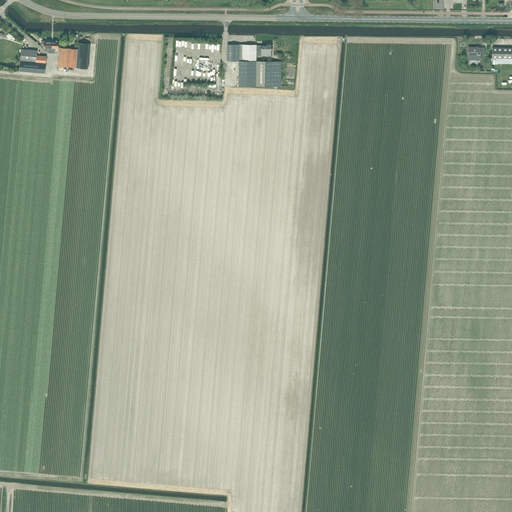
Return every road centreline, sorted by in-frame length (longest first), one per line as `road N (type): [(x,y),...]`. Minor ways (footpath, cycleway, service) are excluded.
road 1 (tertiary): [(292,18),(62,15),(21,0)]
road 2 (track): [(9,484),(231,505),(231,511)]
road 3 (tertiary): [(302,18),(511,21)]
